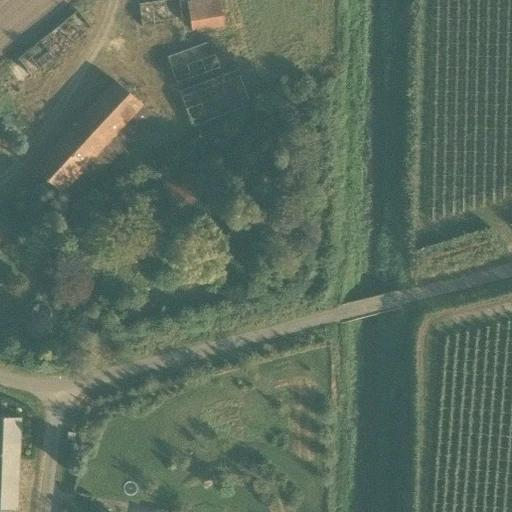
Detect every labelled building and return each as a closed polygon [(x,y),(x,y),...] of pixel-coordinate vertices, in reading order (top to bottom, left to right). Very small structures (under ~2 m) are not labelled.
[(192,30),(211,27),(224,25),(219,0),(210,0),(187,4),(192,30)] [(0,82),(9,94),(91,28),(77,11),(0,75),(0,82)] [(220,68),(217,60),(210,41),(167,57),(176,83),(220,68)] [(192,127),(211,120),(250,105),(237,70),(179,91),(192,127)] [(91,181),(155,115),(115,81),(34,168),(61,193),(81,172),(91,181)] [(166,182),(172,208),(197,203),(190,176),(166,182)] [(124,193),(135,214),(165,199),(155,178),(124,193)] [(0,511),(16,511),(21,418),(0,416),(0,511)]
